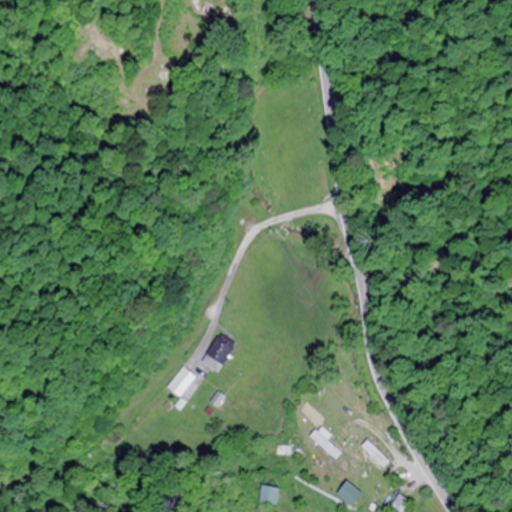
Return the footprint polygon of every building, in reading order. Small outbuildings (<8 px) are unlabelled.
[(200,359),(218,372),(235,347),(218,335),(200,359)] [(167,386),(181,397),(198,375),(184,364),(167,386)] [(368,424),(330,394),(319,407),(356,438),(368,424)] [(349,505),(360,491),(346,480),(335,494),(349,505)] [(278,488),(260,484),(257,501),(274,505),(278,488)] [(408,511),(416,501),(400,491),(387,510),(390,511),(408,511)]
